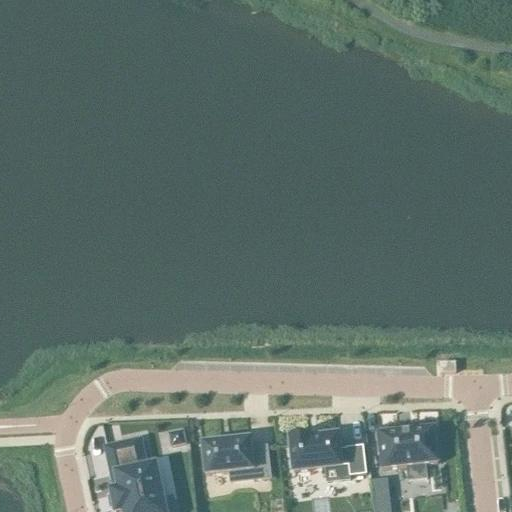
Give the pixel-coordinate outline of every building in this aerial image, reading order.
[(455,375),(455,365),(439,365),(439,376),(455,375)] [(433,432),(378,438),(382,473),(406,470),(408,484),(426,482),(424,468),(437,467),(433,432)] [(182,434),(168,437),(171,450),(184,447),(182,434)] [(289,440),(293,474),(340,469),(348,468),(349,479),(366,477),(363,449),(346,450),(346,451),(339,452),(337,438),(309,441),(309,438),(289,440)] [(266,449),(250,451),(249,441),(201,446),(205,478),(229,475),(230,485),(270,481),(266,449)] [(144,471),(139,452),(105,459),(113,494),(109,495),(112,511),(171,511),(170,502),(160,505),(153,469),(144,471)] [(389,511),(387,482),(371,484),(373,511),(389,511)]
